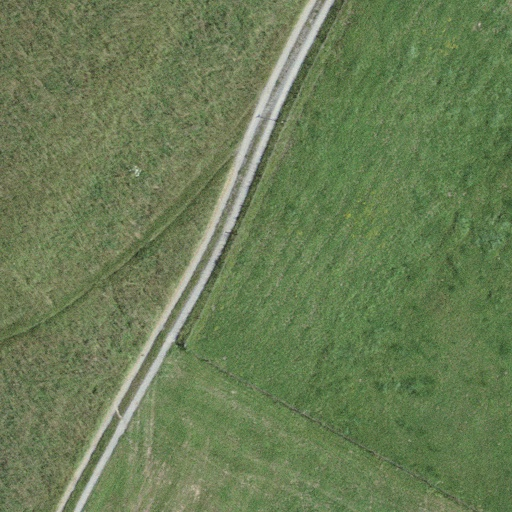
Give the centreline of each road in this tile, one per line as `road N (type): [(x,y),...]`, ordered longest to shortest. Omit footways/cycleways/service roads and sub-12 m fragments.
road 1 (track): [(67,511),(241,176)]
road 2 (track): [(0,336),(79,311),(241,176)]
road 3 (track): [(241,176),(324,0)]
